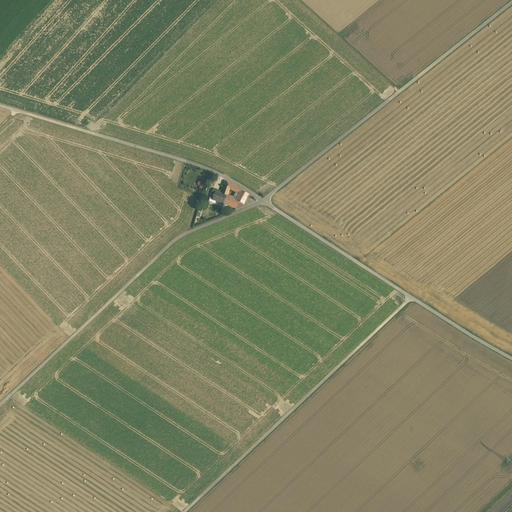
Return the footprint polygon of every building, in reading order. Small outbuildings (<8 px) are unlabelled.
[(221,192),(220,195),(227,197),(229,189),(230,185),(225,182),(221,192)] [(229,189),(240,195),(241,192),(242,191),(230,185),(229,189)] [(239,203),(243,205),(249,196),(241,192),(240,195),(237,201),(239,202),(239,203)] [(224,205),(227,197),(220,195),(215,193),(213,199),(213,201),(216,202),(224,205)] [(237,201),(227,197),(224,205),(236,209),(239,203),(239,202),(237,201)]
